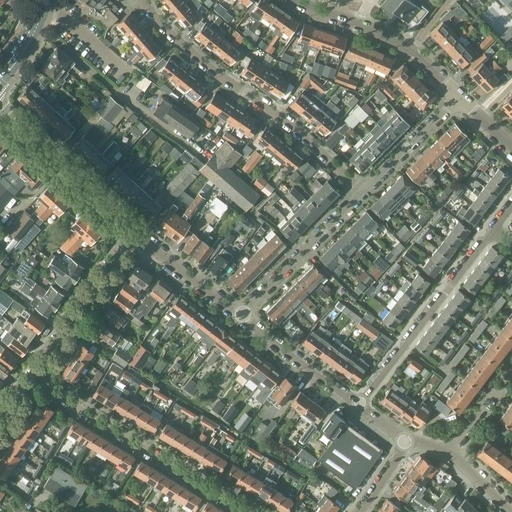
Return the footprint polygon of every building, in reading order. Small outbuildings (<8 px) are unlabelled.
[(78,0),(86,5),(84,9),(109,27),(118,18),(113,13),(118,8),(113,3),(109,0),(78,0)] [(162,0),(162,1),(169,9),(180,0),(162,0)] [(180,0),(169,9),(177,18),(197,0),(187,0),(186,2),(184,0),(180,0)] [(197,0),(177,18),(184,26),(197,15),(194,11),(201,4),(197,0)] [(259,0),(253,10),(262,16),(271,3),(267,0),(259,0)] [(411,19),(417,24),(429,11),(422,5),(420,8),(410,0),(385,0),(381,6),(391,15),(394,11),(408,23),(411,19)] [(431,32),(439,41),(451,29),(446,24),(451,20),(449,18),(454,14),(460,20),(467,13),(456,1),(449,8),(449,9),(440,19),(442,21),(431,32)] [(262,16),(271,22),(280,9),(271,3),(262,16)] [(213,9),(218,14),(222,9),(217,5),(213,9)] [(267,42),(270,44),(289,15),(280,9),(271,22),(276,26),(273,31),(274,32),(267,42)] [(221,16),(228,21),(232,16),(225,11),(221,16)] [(118,24),(125,33),(138,22),(131,13),(118,24)] [(289,15),(270,44),(266,50),(271,54),(275,48),(272,45),(279,35),(280,36),(284,31),(290,35),(299,22),(289,15)] [(195,36),(204,43),(218,25),(222,20),(218,16),(210,26),(206,22),(207,20),(203,17),(194,27),(199,31),(195,36)] [(249,29),(251,31),(258,21),(256,19),(249,29)] [(261,22),(259,21),(258,21),(251,31),(254,33),(261,22)] [(125,33),(133,42),(146,30),(138,22),(125,33)] [(309,43),(315,27),(304,23),(298,40),(304,42),(301,49),(307,51),(309,43)] [(461,35),(472,25),(471,24),(465,30),(462,27),(457,31),(461,35)] [(204,43),(213,50),(223,36),(218,32),(222,28),(218,25),(204,43)] [(465,38),(475,28),(472,25),(461,35),(465,38)] [(309,43),(320,47),(325,31),(315,27),(309,43)] [(439,41),(446,49),(459,38),(451,29),(439,41)] [(141,50),(154,39),(146,30),(133,42),(134,42),(129,46),(136,54),(141,50)] [(231,34),(236,38),(240,34),(235,30),(231,34)] [(249,30),(245,35),(249,39),(253,33),(249,30)] [(320,47),(330,51),(336,34),(325,31),(320,47)] [(507,38),(503,33),(498,37),(503,42),(507,38)] [(232,43),(221,57),(230,64),(241,50),(237,47),(244,37),(240,34),(236,38),(232,43)] [(336,34),(330,51),(341,54),(346,38),(336,34)] [(478,45),(484,50),(494,40),(489,34),(478,45)] [(213,50),(221,57),(232,43),(223,36),(213,50)] [(446,49),(454,57),(466,46),(459,38),(446,49)] [(161,48),(154,39),(141,50),(152,64),(160,57),(157,52),(161,48)] [(356,58),(357,58),(363,44),(353,39),(344,59),(349,61),(348,65),(353,67),(356,58)] [(257,45),(264,50),(268,45),(261,40),(257,45)] [(357,58),(367,63),(373,48),(363,44),(357,58)] [(62,67),(67,71),(72,66),(79,73),(83,68),(57,46),(49,56),(50,58),(62,67)] [(466,46),(454,57),(462,66),(474,54),(466,46)] [(367,63),(377,67),(383,52),(373,48),(367,63)] [(281,59),(290,62),(293,56),(283,52),(281,59)] [(383,52),(377,67),(387,72),(394,57),(383,52)] [(264,58),(269,62),(273,57),(267,53),(264,58)] [(135,63),(141,57),(137,54),(132,60),(134,62),(135,63)] [(471,74),(479,83),(498,64),(494,59),(489,64),(491,66),(489,68),(484,63),(487,59),(483,54),(472,64),(476,69),(471,74)] [(242,72),(251,78),(261,64),(251,58),(251,59),(246,55),(240,64),(245,67),(242,72)] [(161,59),(154,65),(169,77),(179,64),(170,57),(166,62),(161,59)] [(62,67),(50,58),(42,67),(61,83),(65,79),(64,78),(69,73),(67,71),(62,67)] [(312,71),(322,75),(325,65),(315,61),(312,71)] [(169,77),(177,84),(188,71),(179,64),(169,77)] [(251,78),(260,84),(270,70),(261,64),(251,78)] [(391,76),(399,84),(411,72),(403,64),(391,76)] [(498,64),(479,83),(486,91),(495,84),(499,88),(511,76),(508,72),(506,74),(505,73),(498,79),(494,74),(501,67),(498,64)] [(325,65),(322,75),(334,79),(337,69),(325,65)] [(260,84),(270,91),(279,76),(270,70),(260,84)] [(177,84),(186,91),(197,78),(188,71),(177,84)] [(365,83),(368,84),(374,74),(371,72),(365,83)] [(399,84),(407,92),(419,80),(411,72),(399,84)] [(310,83),(318,90),(323,84),(309,73),(300,84),(305,89),(310,83)] [(151,81),(142,74),(139,80),(135,78),(132,83),(144,91),(151,81)] [(334,81),(346,85),(348,78),(337,74),(334,81)] [(374,74),(368,84),(370,86),(377,75),(374,74)] [(279,76),(270,91),(279,97),(289,83),(279,76)] [(197,78),(186,91),(196,99),(193,101),(198,106),(207,95),(201,91),(206,85),(197,78)] [(348,78),(346,85),(351,87),(354,80),(348,78)] [(160,87),(164,91),(170,83),(166,80),(160,87)] [(407,92),(415,100),(427,88),(419,80),(407,92)] [(18,97),(27,106),(38,94),(45,86),(41,83),(34,90),(29,85),(18,97)] [(78,96),(64,84),(60,89),(74,101),(78,96)] [(323,84),(318,90),(322,93),(327,87),(323,84)] [(383,90),(388,96),(393,91),(387,86),(383,90)] [(427,88),(415,100),(423,108),(424,106),(426,106),(428,104),(428,103),(435,96),(427,88)] [(27,106),(36,114),(55,93),(53,91),(45,100),(38,94),(27,106)] [(168,94),(176,100),(178,96),(171,91),(168,94)] [(393,91),(388,96),(392,99),(393,99),(394,100),(398,97),(393,91)] [(505,110),(510,115),(511,113),(511,91),(510,93),(511,94),(502,104),(506,108),(505,110)] [(206,107),(216,113),(225,99),(215,92),(206,107)] [(290,105),(299,112),(310,99),(301,92),(290,105)] [(36,114),(45,123),(56,110),(61,106),(57,102),(53,107),(49,104),(57,95),(55,93),(36,114)] [(368,99),(374,105),(379,100),(373,94),(368,99)] [(96,110),(110,122),(123,107),(110,95),(108,97),(96,110)] [(199,122),(162,96),(151,111),(189,137),(199,122)] [(216,113),(226,120),(235,105),(225,99),(216,113)] [(299,112),(308,120),(318,106),(310,99),(299,112)] [(308,120),(316,127),(335,104),(329,100),(326,104),(327,105),(323,110),(318,106),(308,120)] [(362,105),(368,112),(372,108),(366,101),(362,105)] [(335,104),(316,127),(325,134),(336,121),(331,117),(335,113),(336,113),(340,109),(335,104)] [(226,120),(235,126),(245,112),(235,105),(226,120)] [(357,106),(351,112),(356,116),(361,110),(357,106)] [(410,123),(397,111),(394,107),(390,111),(388,109),(383,113),(385,114),(389,119),(402,131),(410,123)] [(45,123),(54,131),(73,110),(71,108),(63,117),(56,110),(45,123)] [(200,108),(194,116),(200,121),(206,112),(200,108)] [(73,110),(54,131),(64,139),(80,122),(76,118),(71,124),(67,120),(75,112),(73,110)] [(416,117),(410,111),(409,113),(406,116),(411,121),(416,117)] [(245,112),(235,126),(250,136),(257,125),(252,122),(255,118),(245,112)] [(356,116),(351,112),(346,118),(351,122),(356,116)] [(128,118),(133,123),(138,117),(133,113),(128,118)] [(200,121),(210,127),(213,123),(203,117),(200,121)] [(389,119),(381,126),(394,139),(402,131),(389,119)] [(135,125),(142,132),(146,127),(139,120),(135,125)] [(338,130),(343,135),(350,127),(345,122),(338,130)] [(95,146),(106,133),(95,123),(73,148),(88,161),(99,150),(95,146)] [(455,123),(447,131),(458,142),(466,134),(455,123)] [(252,137),(264,147),(275,134),(266,126),(263,130),(260,128),(252,137)] [(381,126),(373,134),(386,147),(394,139),(381,126)] [(144,136),(151,142),(157,135),(150,129),(144,136)] [(331,149),(343,136),(337,130),(325,143),(331,149)] [(222,136),(228,140),(232,135),(225,131),(222,136)] [(370,131),(362,138),(378,154),(386,147),(373,134),(370,131)] [(447,131),(439,139),(450,150),(458,142),(447,131)] [(264,147),(273,154),(284,141),(275,134),(264,147)] [(232,135),(228,140),(235,145),(238,139),(232,135)] [(5,143),(0,138),(0,152),(9,161),(13,156),(9,152),(7,154),(1,148),(5,143)] [(362,138),(354,146),(370,162),(378,154),(362,138)] [(439,139),(431,147),(455,172),(458,169),(448,160),(449,159),(445,155),(450,150),(439,139)] [(88,161),(95,168),(118,144),(114,140),(103,153),(99,150),(88,161)] [(195,155),(192,159),(190,161),(201,171),(246,210),(260,194),(230,168),(242,154),(226,140),(214,154),(205,164),(195,155)] [(161,148),(168,154),(173,147),(167,141),(161,148)] [(273,154),(283,162),(293,149),(284,141),(273,154)] [(118,144),(95,168),(103,175),(118,159),(113,155),(121,147),(118,144)] [(464,145),(462,147),(471,155),(473,153),(464,145)] [(370,162),(354,146),(352,148),(350,146),(344,152),(356,164),(354,166),(359,171),(361,169),(362,170),(370,162)] [(168,154),(176,160),(182,153),(174,147),(168,154)] [(431,147),(423,154),(434,166),(440,172),(444,168),(442,166),(446,163),(450,167),(448,169),(453,174),(455,172),(431,147)] [(471,155),(462,147),(460,149),(469,157),(471,155)] [(293,149),(283,162),(292,169),(303,156),(293,149)] [(482,156),(476,150),(471,155),(477,161),(482,156)] [(256,151),(249,159),(255,165),(262,156),(256,151)] [(0,158),(2,160),(0,162),(0,163),(4,167),(9,161),(0,152),(0,158)] [(137,158),(143,163),(147,158),(142,153),(137,158)] [(187,164),(190,161),(192,159),(185,153),(180,158),(187,163),(187,164)] [(423,154),(415,162),(432,180),(433,180),(436,177),(430,170),(434,166),(423,154)] [(3,176),(0,179),(0,181),(8,189),(31,166),(19,155),(11,164),(5,172),(3,170),(0,173),(3,176)] [(255,165),(249,159),(242,168),(248,173),(255,165)] [(298,168),(304,174),(312,166),(306,160),(298,168)] [(106,178),(114,185),(132,165),(128,161),(121,169),(117,166),(106,178)] [(165,186),(143,211),(150,218),(164,202),(161,199),(169,190),(176,197),(182,189),(184,191),(201,171),(190,161),(187,164),(187,163),(165,186)] [(432,180),(415,162),(406,170),(418,182),(422,178),(430,185),(434,181),(433,180),(432,180)] [(114,185),(121,191),(132,179),(128,175),(131,171),(132,171),(135,168),(132,165),(114,185)] [(44,179),(31,166),(8,189),(14,194),(24,183),(32,191),(44,179)] [(121,191),(128,198),(149,175),(152,171),(148,168),(139,178),(135,175),(132,179),(121,191)] [(499,168),(492,177),(503,185),(510,176),(499,168)] [(302,176),(296,169),(289,176),(296,182),(302,176)] [(475,170),(470,175),(474,179),(479,173),(475,170)] [(128,198),(135,204),(146,192),(143,189),(152,178),(149,175),(128,198)] [(402,175),(394,183),(406,195),(414,187),(402,175)] [(474,179),(470,175),(466,181),(469,184),(474,179)] [(254,183),(260,189),(267,181),(260,176),(254,183)] [(492,177),(485,186),(496,194),(503,185),(492,177)] [(313,182),(319,188),(331,201),(339,193),(327,180),(322,185),(316,179),(313,182)] [(0,208),(14,194),(8,189),(0,181),(0,208)] [(199,191),(204,195),(211,186),(207,181),(199,191)] [(267,182),(261,191),(267,196),(274,188),(267,182)] [(135,204),(143,211),(165,186),(162,183),(157,188),(157,187),(153,191),(150,188),(146,192),(135,204)] [(394,183),(386,190),(398,203),(402,207),(410,199),(406,195),(394,183)] [(31,215),(36,219),(60,193),(50,184),(38,196),(43,201),(34,211),(34,212),(31,215)] [(294,186),(290,191),(316,216),(324,209),(311,196),(307,200),(303,197),(304,196),(294,186)] [(473,192),(478,195),(489,204),(496,194),(485,186),(480,192),(476,189),(473,192)] [(460,187),(456,193),(459,196),(464,191),(460,187)] [(319,188),(311,196),(324,209),(331,201),(319,188)] [(187,193),(184,191),(182,189),(176,197),(173,200),(178,204),(187,193)] [(378,198),(390,210),(395,215),(398,212),(393,207),(398,203),(386,190),(378,198)] [(300,207),(295,212),(308,224),(316,216),(290,191),(285,195),(295,205),(296,204),(300,207)] [(181,216),(168,233),(178,240),(190,223),(185,219),(188,215),(190,217),(205,197),(198,192),(181,216)] [(33,222),(38,226),(43,220),(53,210),(58,215),(69,202),(60,193),(36,219),(33,222)] [(459,196),(456,193),(445,206),(456,214),(459,210),(451,204),(454,201),(455,202),(459,196)] [(478,195),(471,205),(482,213),(489,204),(478,195)] [(207,208),(219,217),(228,206),(216,196),(207,208)] [(390,210),(378,198),(370,206),(382,218),(390,210)] [(157,225),(168,233),(181,216),(174,211),(178,206),(173,203),(157,225)] [(276,214),(280,218),(287,211),(278,203),(272,209),(276,213),(276,214)] [(482,213),(471,205),(464,214),(474,222),(482,213)] [(36,219),(31,215),(24,210),(8,231),(19,240),(33,222),(36,219)] [(366,210),(358,218),(370,230),(370,231),(375,235),(379,232),(374,227),(378,223),(366,210)] [(295,212),(288,220),(300,232),(308,224),(295,212)] [(439,212),(435,217),(439,220),(443,215),(439,212)] [(60,247),(66,251),(92,222),(82,213),(71,226),(76,230),(60,247)] [(244,215),(240,222),(247,227),(252,221),(244,215)] [(427,219),(423,215),(417,221),(421,225),(427,219)] [(439,220),(435,217),(430,222),(434,226),(439,220)] [(358,218),(350,226),(363,238),(370,231),(370,230),(358,218)] [(300,232),(288,220),(280,228),(292,240),(300,232)] [(410,225),(416,232),(421,226),(415,220),(410,225)] [(459,220),(452,229),(463,238),(470,229),(459,220)] [(92,222),(66,251),(71,254),(85,239),(90,244),(101,231),(92,222)] [(20,252),(41,229),(34,223),(30,228),(31,229),(27,232),(15,247),(20,252)] [(396,233),(404,242),(413,233),(404,225),(396,233)] [(350,226),(343,233),(355,246),(363,238),(350,226)] [(424,229),(420,235),(424,238),(428,232),(424,229)] [(452,229),(444,239),(455,247),(463,238),(452,229)] [(189,251),(193,254),(209,234),(204,231),(199,237),(194,233),(184,247),(183,249),(188,252),(189,251)] [(275,233),(267,241),(279,253),(287,245),(275,233)] [(343,233),(335,241),(347,253),(355,246),(343,233)] [(211,258),(218,249),(225,241),(219,237),(212,247),(208,243),(212,237),(209,234),(193,254),(197,257),(196,258),(201,262),(202,261),(203,261),(207,256),(211,258)] [(424,238),(420,235),(415,240),(419,243),(424,238)] [(444,239),(437,248),(448,256),(455,247),(444,239)] [(225,241),(218,249),(220,251),(208,266),(219,274),(233,255),(223,248),(227,243),(225,241)] [(267,241),(259,248),(271,260),(279,253),(267,241)] [(335,241),(327,248),(344,265),(344,266),(346,268),(350,264),(347,261),(351,257),(347,253),(335,241)] [(492,246),(485,255),(496,264),(503,255),(492,246)] [(400,252),(394,247),(391,250),(396,256),(400,252)] [(259,248),(251,256),(263,268),(271,260),(259,248)] [(344,265),(327,248),(319,256),(338,275),(342,271),(340,269),(344,266),(344,265)] [(437,248),(430,257),(441,266),(448,256),(437,248)] [(402,256),(406,259),(410,253),(407,250),(402,256)] [(390,251),(385,257),(388,260),(393,253),(390,251)] [(55,254),(52,260),(77,277),(85,267),(66,253),(62,259),(55,254)] [(388,260),(391,263),(397,256),(393,253),(388,260)] [(485,255),(478,264),(489,273),(496,264),(485,255)] [(28,256),(24,260),(31,266),(33,267),(36,263),(28,256)] [(251,256),(244,264),(256,276),(263,268),(251,256)] [(409,261),(417,267),(420,263),(412,257),(409,261)] [(441,266),(430,257),(423,266),(434,275),(441,266)] [(13,273),(32,287),(57,305),(65,294),(51,284),(47,290),(36,282),(25,274),(31,266),(24,260),(13,273)] [(77,277),(52,260),(48,265),(60,273),(56,279),(69,288),(77,277)] [(397,262),(392,268),(396,271),(400,265),(397,262)] [(0,263),(0,281),(9,270),(0,263)] [(129,276),(129,277),(162,300),(172,287),(161,278),(160,280),(138,264),(133,271),(130,271),(129,273),(129,276)] [(244,264),(236,272),(248,284),(256,276),(244,264)] [(313,264),(305,272),(321,288),(324,285),(319,280),(325,275),(313,264)] [(478,264),(470,274),(481,282),(489,273),(478,264)] [(370,273),(373,276),(379,269),(376,266),(370,273)] [(396,271),(392,268),(387,273),(391,276),(396,271)] [(379,269),(373,276),(377,279),(383,272),(379,269)] [(248,284),(236,272),(228,279),(240,291),(248,284)] [(305,272),(297,280),(309,291),(313,287),(323,297),(326,294),(321,289),(321,288),(305,272)] [(418,273),(411,282),(422,291),(429,281),(418,273)] [(368,274),(362,280),(367,285),(373,279),(368,274)] [(481,282),(470,274),(463,283),(474,292),(481,282)] [(126,280),(118,291),(148,312),(157,298),(162,301),(162,300),(129,277),(126,281),(126,280)] [(297,280),(290,287),(312,310),(316,306),(305,295),(309,291),(297,280)] [(361,282),(353,290),(358,294),(366,286),(361,282)] [(411,282),(404,291),(415,300),(422,291),(411,282)] [(499,286),(494,292),(498,295),(503,290),(499,286)] [(32,287),(28,292),(34,296),(30,302),(50,316),(57,305),(32,287)] [(290,287),(282,295),(297,310),(301,306),(309,313),(312,310),(290,287)] [(0,313),(13,323),(12,324),(31,337),(35,331),(37,333),(44,323),(23,308),(24,307),(0,289),(0,313)] [(458,290),(451,299),(462,307),(469,298),(458,290)] [(148,312),(118,291),(112,300),(130,314),(129,315),(127,313),(125,316),(149,332),(151,328),(138,319),(142,313),(145,316),(148,312)] [(163,301),(169,305),(177,295),(171,291),(163,301)] [(404,291),(397,301),(408,309),(415,300),(404,291)] [(358,296),(352,292),(349,296),(355,301),(358,296)] [(498,295),(494,292),(490,298),(494,301),(498,295)] [(170,308),(179,314),(189,301),(181,294),(170,308)] [(282,295),(274,303),(289,318),(297,310),(282,295)] [(501,296),(498,300),(503,304),(506,299),(501,296)] [(451,299),(444,308),(455,317),(462,307),(451,299)] [(503,304),(498,300),(494,305),(499,309),(503,304)] [(179,314),(175,320),(168,329),(171,331),(182,317),(188,321),(198,308),(189,301),(179,314)] [(335,306),(340,310),(344,305),(339,301),(335,306)] [(397,301),(390,310),(401,318),(408,309),(397,301)] [(289,318),(274,303),(266,311),(277,322),(285,314),(289,318)] [(110,320),(107,324),(120,334),(124,330),(122,328),(125,324),(121,321),(125,316),(111,305),(103,315),(110,320)] [(340,310),(349,316),(353,311),(344,305),(340,310)] [(499,309),(494,305),(490,310),(495,314),(499,309)] [(188,321),(196,328),(207,315),(198,308),(188,321)] [(444,308),(437,317),(448,326),(455,317),(444,308)] [(401,318),(390,310),(383,319),(394,328),(401,318)] [(495,314),(490,310),(487,314),(492,318),(495,314)] [(349,316),(358,323),(362,318),(353,311),(349,316)] [(479,312),(475,317),(479,320),(483,315),(479,312)] [(12,324),(0,314),(0,327),(2,329),(3,327),(14,335),(11,339),(5,334),(0,340),(21,355),(28,345),(26,344),(31,337),(12,324)] [(196,328),(205,335),(215,321),(207,315),(196,328)] [(511,315),(501,329),(511,337),(511,315)] [(168,329),(175,320),(171,317),(164,326),(168,329)] [(437,317),(430,327),(441,335),(448,326),(437,317)] [(479,320),(475,317),(470,323),(475,326),(479,320)] [(356,326),(365,332),(371,324),(362,318),(358,323),(356,326)] [(483,319),(479,324),(484,328),(488,323),(483,319)] [(214,342),(216,344),(226,330),(215,321),(205,335),(202,338),(203,340),(207,343),(205,345),(209,348),(214,342)] [(120,334),(107,324),(105,323),(98,333),(118,348),(111,357),(124,366),(128,361),(133,364),(137,358),(126,350),(132,343),(120,334)] [(371,324),(365,332),(374,339),(380,331),(371,324)] [(484,328),(479,324),(476,329),(481,332),(484,328)] [(302,342),(311,349),(326,329),(320,325),(316,332),(312,329),(302,342)] [(430,327),(423,336),(434,344),(441,335),(430,327)] [(311,349),(320,355),(330,342),(326,339),(331,332),(326,328),(326,329),(311,349)] [(294,336),(300,340),(305,333),(300,329),(294,336)] [(481,332),(476,329),(472,333),(477,337),(481,332)] [(511,343),(511,337),(501,329),(483,353),(496,364),(511,343)] [(222,348),(227,352),(237,339),(226,330),(216,344),(218,345),(214,351),(206,360),(212,364),(219,355),(218,354),(222,348)] [(465,330),(461,335),(465,338),(469,333),(465,330)] [(188,338),(192,333),(188,331),(182,339),(185,342),(188,338)] [(394,341),(380,331),(374,339),(387,349),(394,341)] [(477,337),(472,333),(469,338),(473,342),(477,337)] [(465,338),(461,335),(457,341),(461,344),(465,338)] [(434,344),(423,336),(416,345),(427,353),(434,344)] [(226,362),(230,366),(246,345),(237,339),(227,352),(223,357),(227,361),(226,362)] [(170,346),(175,350),(179,345),(174,341),(170,346)] [(320,355),(329,362),(339,349),(338,349),(330,342),(320,355)] [(329,362),(338,368),(350,351),(352,350),(343,343),(338,349),(339,349),(329,362)] [(465,343),(461,348),(466,352),(470,347),(465,343)] [(82,344),(75,354),(87,362),(94,352),(82,344)] [(0,345),(0,360),(10,368),(17,358),(0,345)] [(239,362),(244,366),(255,352),(246,345),(230,366),(222,377),(225,380),(239,362)] [(466,352),(461,348),(458,353),(462,356),(466,352)] [(338,368),(347,375),(360,357),(360,356),(359,358),(350,351),(338,368)] [(244,366),(253,372),(253,373),(263,359),(255,352),(244,366)] [(462,356),(458,353),(454,357),(459,361),(462,356)] [(496,364),(483,353),(465,376),(478,387),(496,364)] [(75,354),(69,364),(80,372),(87,362),(75,354)] [(451,356),(447,354),(442,360),(442,359),(439,363),(443,367),(451,356)] [(360,357),(347,375),(356,382),(369,364),(364,361),(364,360),(360,357)] [(459,361),(454,357),(450,362),(451,362),(449,365),(452,367),(454,365),(455,366),(459,361)] [(102,366),(106,368),(110,361),(106,359),(102,366)] [(146,359),(140,367),(148,372),(153,364),(146,359)] [(261,379),(262,379),(272,366),(263,359),(253,373),(253,372),(249,377),(258,384),(261,379)] [(422,366),(413,359),(408,365),(417,372),(422,366)] [(10,368),(0,360),(0,374),(4,377),(10,368)] [(114,369),(120,373),(122,369),(116,365),(112,363),(110,366),(114,368),(116,365),(114,369)] [(80,372),(69,364),(62,373),(73,381),(80,372)] [(263,401),(268,395),(268,394),(273,388),(271,386),(281,373),(272,366),(262,379),(267,383),(256,396),(263,401)] [(180,368),(174,376),(179,380),(185,372),(180,368)] [(129,380),(133,374),(126,370),(122,375),(129,380)] [(448,383),(455,374),(451,370),(443,380),(448,383)] [(465,376),(446,401),(460,411),(478,387),(465,376)] [(268,394),(268,395),(274,399),(276,396),(284,403),(297,385),(295,384),(296,382),(290,377),(287,380),(285,378),(279,385),(277,383),(273,388),(268,394)] [(443,380),(436,389),(441,393),(448,383),(443,380)] [(93,395),(103,401),(110,389),(100,383),(93,395)] [(187,390),(193,394),(198,388),(192,383),(187,390)] [(381,401),(390,408),(399,395),(405,388),(401,385),(399,387),(394,383),(381,401)] [(110,389),(103,401),(113,407),(120,395),(123,391),(113,384),(110,389)] [(153,393),(159,397),(162,393),(155,389),(153,393)] [(291,403),(302,412),(312,399),(300,391),(291,403)] [(162,393),(159,397),(166,401),(168,397),(162,393)] [(113,407),(123,413),(130,401),(120,395),(113,407)] [(390,408),(399,415),(408,402),(399,395),(390,408)] [(408,421),(409,419),(417,409),(413,406),(415,403),(415,401),(411,398),(408,402),(399,415),(408,421)] [(226,404),(220,399),(212,409),(219,414),(226,404)] [(312,399),(302,412),(314,420),(323,408),(312,399)] [(123,413),(132,419),(139,407),(130,401),(123,413)] [(417,409),(409,419),(418,426),(432,408),(423,401),(417,409)] [(511,401),(499,418),(511,428),(511,401)] [(42,402),(34,412),(46,420),(53,410),(42,402)] [(179,411),(180,410),(182,406),(176,403),(173,407),(179,411)] [(446,413),(450,408),(444,404),(440,409),(446,413)] [(132,419),(142,425),(149,413),(139,407),(132,419)] [(188,409),(185,413),(189,415),(187,417),(191,420),(193,417),(193,418),(195,414),(188,409)] [(230,420),(234,414),(229,410),(224,416),(230,420)] [(34,412),(28,421),(39,429),(46,420),(34,412)] [(345,421),(334,412),(321,429),(332,438),(334,439),(346,423),(347,422),(345,421)] [(149,413),(142,425),(153,431),(160,419),(149,413)] [(261,421),(252,434),(264,441),(267,436),(277,422),(268,416),(264,420),(268,424),(267,425),(261,421)] [(68,432),(78,438),(85,426),(75,420),(68,432)] [(28,421),(21,430),(33,438),(39,429),(28,421)] [(208,421),(206,425),(213,429),(215,425),(208,421)] [(308,438),(315,428),(317,426),(312,422),(299,439),(304,443),(308,438)] [(160,435),(169,441),(175,429),(167,423),(160,435)] [(346,423),(318,460),(355,489),(382,450),(346,423)] [(64,424),(60,430),(64,433),(68,426),(64,424)] [(78,438),(87,444),(94,432),(85,426),(78,438)] [(320,432),(315,428),(308,438),(313,442),(320,432)] [(169,441),(179,447),(186,435),(175,429),(169,441)] [(21,430),(15,440),(26,448),(33,438),(21,430)] [(64,433),(60,430),(56,437),(60,439),(64,433)] [(87,444),(97,450),(104,438),(94,432),(87,444)] [(189,453),(199,459),(206,447),(201,445),(207,436),(202,432),(196,441),(189,453)] [(179,447),(189,453),(196,441),(186,435),(179,447)] [(267,436),(264,441),(275,448),(280,442),(267,436)] [(97,450),(107,456),(114,444),(104,438),(97,450)] [(487,439),(477,453),(501,471),(511,458),(487,439)] [(15,440),(8,449),(19,457),(26,448),(15,440)] [(52,443),(48,450),(52,452),(56,446),(52,443)] [(107,456),(117,462),(124,450),(114,444),(107,456)] [(299,452),(308,459),(312,454),(303,446),(299,452)] [(199,459),(209,465),(216,453),(206,447),(199,459)] [(8,449),(2,458),(13,466),(19,457),(8,449)] [(293,457),(297,452),(292,449),(288,454),(293,457)] [(52,452),(48,450),(44,456),(48,459),(52,452)] [(124,450),(117,462),(127,468),(135,456),(124,450)] [(216,453),(209,465),(219,472),(226,460),(216,453)] [(420,455),(412,464),(425,474),(430,477),(437,468),(420,455)] [(13,466),(2,458),(0,460),(0,472),(6,476),(13,466)] [(511,458),(501,471),(511,479),(511,458)] [(226,476),(236,481),(243,470),(233,464),(235,461),(232,459),(228,466),(231,468),(226,476)] [(134,472),(144,478),(151,466),(141,460),(134,472)] [(40,463),(36,469),(40,472),(44,466),(40,463)] [(78,468),(84,472),(87,468),(81,464),(78,468)] [(412,464),(406,473),(419,483),(419,482),(425,474),(412,464)] [(148,485),(152,487),(161,472),(151,466),(144,478),(150,482),(148,485)] [(43,488),(74,507),(87,486),(56,467),(43,488)] [(87,468),(84,472),(90,476),(93,472),(87,468)] [(40,472),(36,469),(32,476),(36,479),(40,472)] [(236,481),(246,488),(253,476),(243,470),(236,481)] [(154,484),(164,490),(171,478),(161,472),(152,487),(152,488),(154,484)] [(406,473),(399,482),(412,492),(412,491),(421,497),(423,493),(420,491),(424,486),(419,482),(419,483),(406,473)] [(312,474),(307,482),(316,487),(321,480),(312,474)] [(246,488),(255,494),(262,482),(253,476),(246,488)] [(164,490),(174,496),(181,484),(171,478),(164,490)] [(447,482),(443,486),(450,491),(457,482),(450,478),(447,482)] [(255,494),(265,500),(272,488),(262,482),(255,494)] [(412,492),(399,482),(393,491),(406,501),(412,492)] [(174,496),(184,502),(191,490),(181,484),(174,496)] [(265,500),(275,506),(282,494),(272,488),(265,500)] [(191,490),(184,502),(194,508),(201,497),(191,490)] [(445,502),(450,494),(445,490),(439,498),(445,502)] [(125,496),(131,500),(134,496),(127,492),(125,496)] [(301,492),(296,499),(300,502),(305,494),(301,492)] [(282,494),(275,506),(286,511),(293,500),(282,494)] [(316,503),(320,506),(327,511),(333,511),(338,506),(323,494),(316,503)] [(429,504),(416,495),(414,499),(426,508),(429,504)] [(451,511),(452,511),(467,511),(474,506),(465,497),(461,502),(454,495),(444,507),(448,511),(451,511)] [(134,496),(131,500),(137,504),(140,500),(134,496)] [(438,510),(445,502),(439,498),(433,506),(430,504),(437,509),(438,510)] [(296,509),(300,502),(296,499),(292,507),(296,509)] [(387,500),(381,509),(385,511),(398,511),(401,508),(387,500)] [(214,511),(218,507),(208,501),(201,511),(214,511)]
